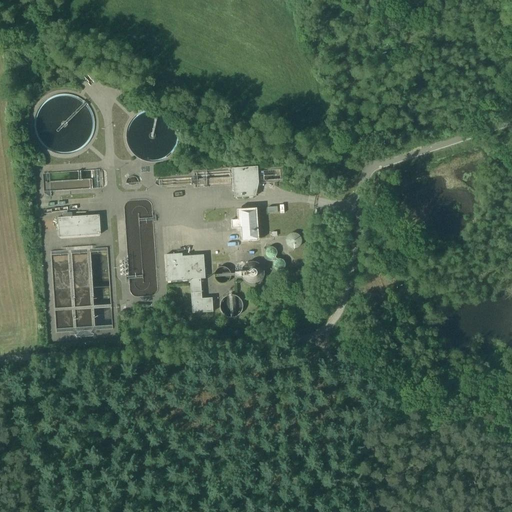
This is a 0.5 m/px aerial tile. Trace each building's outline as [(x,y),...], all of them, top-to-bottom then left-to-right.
[(233,186),(234,198),(255,197),(258,185),(258,184),(257,171),(257,167),(232,169),(232,172),(233,186)] [(95,188),(95,178),(85,178),(85,173),(45,173),(45,189),(95,188)] [(242,229),(240,229),(241,242),(259,241),(256,209),(236,210),(237,220),(238,220),(238,211),(255,210),(257,240),(242,241),(242,229)] [(242,241),(257,240),(255,210),(238,211),(238,220),(237,220),(231,221),(231,230),(240,229),(242,229),(242,241)] [(58,218),(59,238),(100,235),(99,216),(58,218)] [(296,234),(286,239),(290,248),(300,243),(296,234)] [(190,280),(191,294),(201,293),(200,279),(205,279),(203,255),(182,257),(182,254),(165,255),(167,282),(190,280)] [(202,299),(201,293),(191,294),(192,314),(213,312),(212,299),(202,299)]
